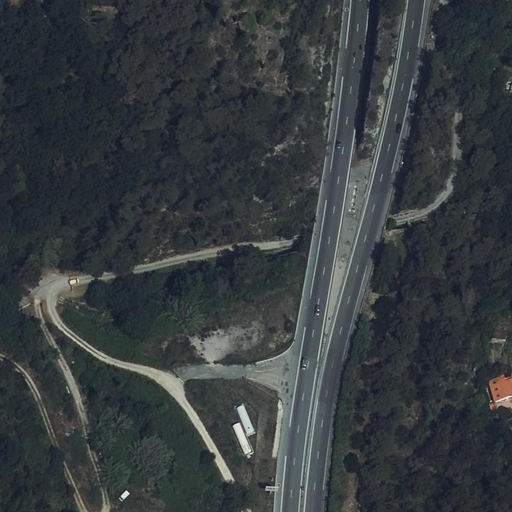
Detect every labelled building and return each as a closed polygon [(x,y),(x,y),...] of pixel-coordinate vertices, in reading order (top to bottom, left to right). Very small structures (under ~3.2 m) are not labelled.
[(240,17),(223,21),(225,29),(231,28),(233,35),(245,33),(240,17)] [(430,36),(420,34),(417,50),(427,52),(430,36)] [(439,61),(427,56),(423,65),(436,70),(439,61)] [(14,280),(1,285),(6,297),(19,292),(14,280)] [(485,324),(479,323),(477,327),(477,329),(478,329),(488,331),(489,325),(485,324)] [(495,373),(502,390),(509,389),(511,388),(511,370),(511,369),(495,373)] [(494,370),(481,373),(486,394),(502,390),(495,373),(494,370)] [(481,373),(480,373),(476,378),(485,403),(505,398),(502,390),(486,394),(481,373)] [(502,390),(505,398),(511,397),(509,389),(502,390)]
